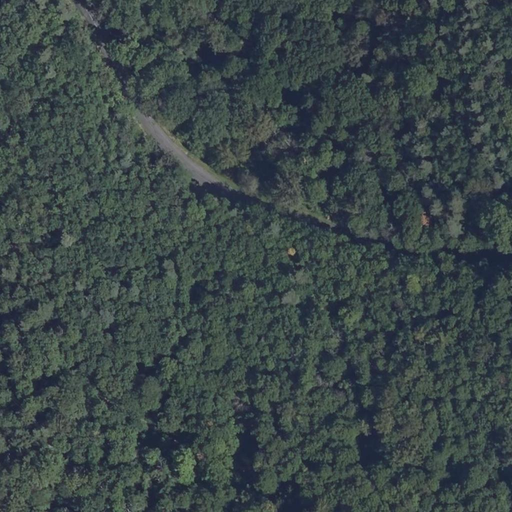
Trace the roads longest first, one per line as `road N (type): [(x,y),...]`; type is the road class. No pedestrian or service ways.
road 1 (track): [(511,483),(454,478),(413,485),(188,427),(82,363),(0,288)]
road 2 (tertiary): [(83,0),(156,133),(212,189),(305,235),(466,273),(511,273)]
